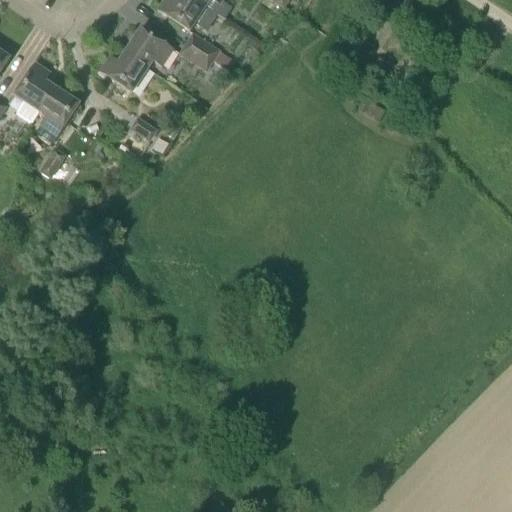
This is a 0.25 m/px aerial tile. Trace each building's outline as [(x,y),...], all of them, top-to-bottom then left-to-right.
[(188,35),(195,25),(205,32),(215,18),(222,22),(188,0),(177,0),(175,3),(169,0),(165,0),(156,13),(188,35)] [(219,7),(223,0),(188,0),(222,22),(228,12),(219,7)] [(275,0),(272,5),(282,12),(289,0),(275,0)] [(172,53),(140,31),(122,57),(146,73),(152,65),(160,70),(172,53)] [(185,48),(212,65),(218,55),(192,38),(185,48)] [(212,65),(185,48),(178,58),(205,76),(212,65)] [(0,73),(8,62),(0,56),(0,73)] [(131,97),(146,73),(122,57),(117,65),(109,60),(99,75),(131,97)] [(12,99),(23,105),(15,116),(31,126),(37,115),(53,91),(44,85),(49,77),(34,66),(12,99)] [(53,91),(37,115),(45,120),(39,128),(57,140),(78,108),(53,91)] [(154,134),(136,122),(129,132),(148,144),(154,134)] [(63,160),(53,153),(39,175),(49,181),(63,160)]
